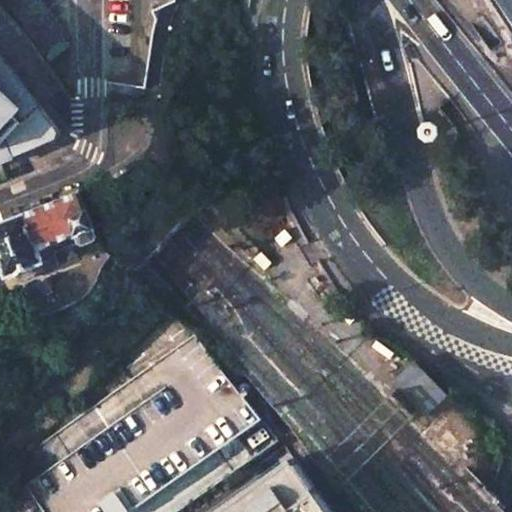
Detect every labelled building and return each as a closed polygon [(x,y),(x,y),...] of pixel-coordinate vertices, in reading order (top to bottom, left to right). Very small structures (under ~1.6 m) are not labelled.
[(63,31),(39,0),(3,0),(40,48),(50,61),(69,45),(60,33),(63,31)] [(0,161),(20,154),(59,138),(60,131),(0,57),(0,161)] [(144,168),(132,177),(139,188),(152,179),(144,168)] [(0,264),(2,264),(7,276),(14,274),(16,279),(20,281),(38,274),(39,271),(37,265),(44,262),(39,250),(76,235),(79,244),(84,246),(96,240),(98,236),(78,187),(61,192),(64,199),(23,215),(20,204),(16,206),(11,208),(15,218),(0,223),(0,264)] [(283,225),(262,245),(272,255),(293,235),(283,225)] [(47,470),(27,485),(45,511),(176,511),(278,441),(211,357),(195,335),(152,365),(167,386),(47,470)] [(380,382),(414,416),(439,391),(406,357),(380,382)] [(332,511),(294,458),(218,511),(332,511)]
